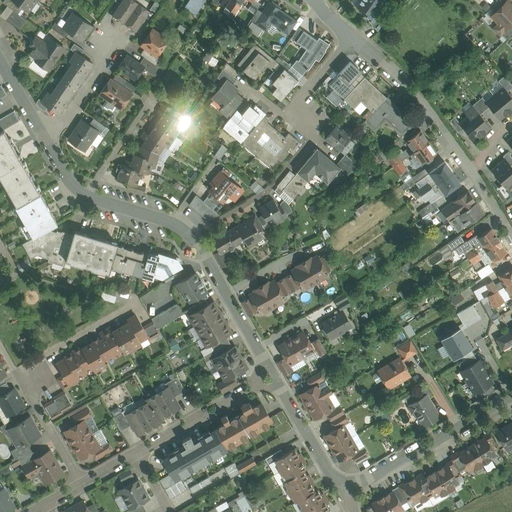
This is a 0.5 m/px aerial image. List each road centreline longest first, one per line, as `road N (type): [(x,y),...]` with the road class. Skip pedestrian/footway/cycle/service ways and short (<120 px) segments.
road 1 (residential): [(272,375),(194,236),(180,224),(83,196)]
road 2 (residential): [(349,37),(426,108),(511,238)]
road 3 (residential): [(511,394),(342,490)]
road 4 (residential): [(272,375),(136,453)]
road 5 (residential): [(40,131),(71,114),(118,44),(103,36)]
road 6 (residential): [(342,490),(272,375)]
road 7 (residential): [(83,196),(151,96)]
